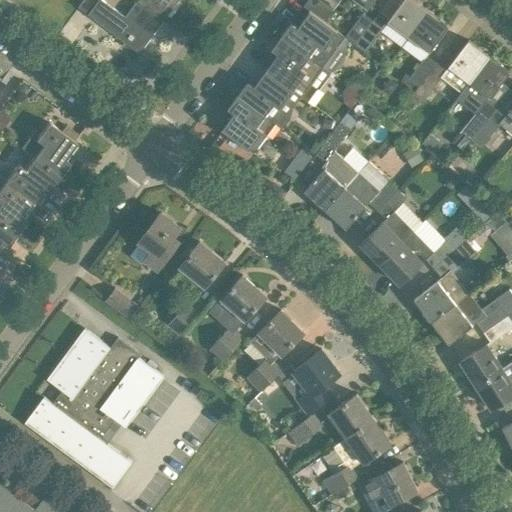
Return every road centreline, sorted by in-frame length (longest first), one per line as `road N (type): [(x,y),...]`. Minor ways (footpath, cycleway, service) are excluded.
road 1 (residential): [(476,511),(384,357),(305,268),(153,149)]
road 2 (residential): [(0,341),(153,149)]
road 3 (residential): [(153,149),(0,31)]
road 4 (residential): [(153,149),(266,0)]
